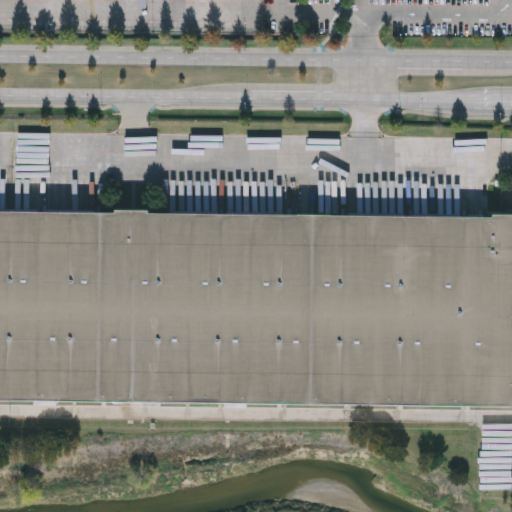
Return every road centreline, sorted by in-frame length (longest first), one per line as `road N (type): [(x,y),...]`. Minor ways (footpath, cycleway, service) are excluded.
road 1 (secondary): [(511,63),(0,57)]
road 2 (secondary): [(0,99),(251,102)]
